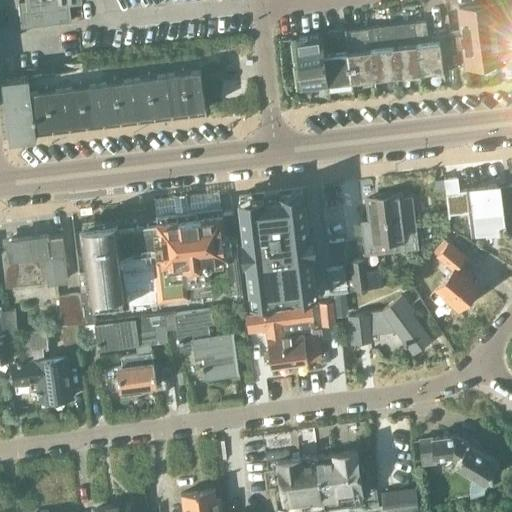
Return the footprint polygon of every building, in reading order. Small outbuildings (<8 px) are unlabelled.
[(31,0),(19,2),(21,15),(22,27),(72,22),(70,4),(82,3),(81,0),(31,0)] [(492,27),(498,26),(495,4),(458,9),(461,30),(450,32),(456,68),(496,63),(492,27)] [(425,20),(413,22),(419,73),(443,70),(439,36),(427,38),(425,20)] [(413,22),(389,25),(395,76),(419,73),(413,22)] [(389,25),(366,27),(372,79),(395,76),(389,25)] [(347,47),(345,47),(349,81),(372,79),(366,27),(345,30),(347,47)] [(322,35),(320,36),(325,84),(349,81),(345,47),(324,50),(322,35)] [(325,84),(320,36),(296,39),(301,87),(325,84)] [(457,178),(444,179),(448,214),(470,212),(472,233),(486,231),(486,228),(499,226),(499,231),(502,231),(500,212),(497,187),(497,186),(468,189),(467,189),(467,191),(458,192),(457,178)] [(511,184),(497,187),(500,212),(511,210),(511,184)] [(264,193),(238,197),(238,201),(247,268),(251,303),(276,300),(276,298),(291,296),(291,298),(317,295),(311,241),(305,196),(293,197),(292,192),(264,196),(264,193)] [(404,196),(403,195),(364,200),(364,201),(367,201),(370,222),(362,223),(366,253),(404,249),(403,247),(416,245),(410,198),(400,200),(400,197),(404,196)] [(88,273),(78,274),(80,293),(84,324),(95,323),(93,306),(124,302),(125,307),(157,303),(190,299),(191,299),(191,298),(212,296),(208,259),(226,257),(230,297),(240,296),(231,212),(222,213),(220,197),(186,202),(186,200),(175,201),(175,203),(155,206),(157,221),(157,223),(117,228),(83,232),(79,232),(81,250),(82,250),(83,259),(86,259),(88,273)] [(61,234),(63,234),(63,233),(7,240),(8,252),(2,253),(5,287),(66,280),(61,234)] [(331,264),(348,262),(345,238),(328,240),(331,264)] [(449,240),(442,248),(436,256),(452,268),(436,288),(453,302),(452,305),(457,309),(460,308),(478,287),(469,279),(474,274),(460,263),(467,255),(449,240)] [(352,290),(370,288),(383,286),(380,269),(367,270),(366,259),(349,261),(352,290)] [(329,292),(348,290),(344,262),(325,265),(329,292)] [(64,294),(58,295),(62,326),(76,324),(84,324),(80,293),(64,294)] [(344,293),(332,294),(333,301),(333,305),(346,304),(344,293)] [(370,340),(369,328),(392,325),(403,340),(402,341),(405,344),(406,344),(413,353),(430,340),(410,314),(415,309),(403,294),(381,310),(369,312),(368,313),(350,315),(353,342),(370,340)] [(321,326),(336,325),(333,305),(333,301),(319,302),(321,326)] [(315,327),(312,313),(311,306),(246,315),(248,333),(265,331),(267,340),(271,367),(321,359),(316,327),(315,327)] [(174,313),(163,314),(164,325),(165,325),(165,330),(166,330),(176,329),(179,345),(193,343),(193,348),(195,359),(203,358),(205,369),(221,366),(223,376),(238,374),(232,332),(210,335),(209,325),(213,324),(211,309),(174,314),(174,313)] [(3,311),(5,331),(17,330),(15,310),(3,311)] [(121,365),(116,366),(118,378),(121,394),(140,391),(140,387),(156,384),(154,374),(152,361),(151,351),(150,344),(158,343),(167,342),(166,330),(165,330),(165,325),(164,325),(163,314),(135,318),(139,346),(137,346),(134,346),(135,353),(120,355),(121,365)] [(135,318),(94,324),(96,336),(98,351),(134,346),(137,346),(139,346),(135,318)] [(66,355),(45,358),(43,348),(47,347),(45,329),(22,331),(26,361),(11,363),(13,384),(38,380),(40,401),(72,397),(66,355)] [(0,333),(0,361),(9,360),(5,333),(0,333)] [(455,463),(474,474),(486,481),(498,459),(479,448),(481,445),(460,432),(458,436),(456,435),(419,439),(422,465),(436,464),(435,458),(451,457),(457,459),(455,463)] [(333,453),(317,455),(318,461),(320,476),(323,499),(325,509),(364,504),(364,508),(378,506),(377,502),(371,460),(371,457),(361,458),(358,459),(357,449),(333,453)] [(277,460),(270,461),(276,511),(306,511),(325,509),(323,499),(320,476),(318,461),(317,455),(301,457),(277,460)] [(222,511),(221,498),(216,498),(215,489),(181,494),(183,511),(222,511)] [(417,511),(415,489),(381,493),(383,511),(417,511)]
